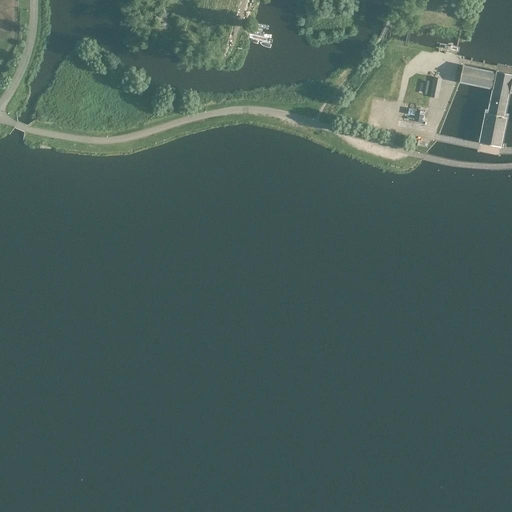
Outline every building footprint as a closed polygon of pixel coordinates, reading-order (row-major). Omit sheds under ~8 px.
[(217,0),(212,19),(233,25),(240,0),(217,0)] [(161,9),(162,4),(160,4),(159,5),(156,6),(155,7),(153,9),(152,11),(151,13),(150,15),(150,18),(151,20),(152,23),(154,25),(156,26),(158,27),(161,28),(163,28),(162,23),(160,23),(159,23),(158,23),(156,22),(155,21),(155,20),(154,18),(154,17),(154,16),(154,15),(154,14),(155,13),(156,12),(157,11),(157,10),(159,9),(160,9),(161,9)] [(167,14),(167,15),(168,15),(168,14),(167,13),(167,12),(166,10),(164,10),(163,9),(162,9),(163,4),(162,4),(161,9),(160,9),(159,9),(157,10),(157,11),(156,12),(155,13),(154,14),(154,15),(154,16),(154,17),(154,18),(155,20),(155,21),(156,22),(158,23),(159,23),(160,23),(162,23),(163,28),(163,29),(164,29),(163,23),(164,23),(165,22),(166,21),(167,20),(168,19),(168,17),(167,17),(166,18),(166,19),(165,20),(164,21),(163,21),(162,22),(161,22),(160,22),(159,21),(158,21),(157,20),(157,19),(156,18),(156,17),(156,16),(156,15),(156,13),(157,12),(158,11),(159,11),(160,11),(161,10),(162,10),(163,11),(164,11),(165,12),(166,13),(166,14),(167,14)] [(169,21),(170,20),(171,18),(171,16),(170,14),(170,13),(169,11),(168,9),(166,8),(165,7),(165,4),(163,4),(162,9),(163,9),(164,10),(166,10),(167,12),(167,13),(168,14),(168,15),(168,16),(168,17),(168,19),(167,20),(166,21),(165,22),(164,23),(163,23),(164,29),(166,28),(165,25),(167,23),(168,22),(169,21)] [(486,109),(479,142),(502,147),(508,114),(506,113),(510,93),(511,93),(511,74),(496,71),(496,72),(463,65),(459,82),(492,89),(488,110),(486,109)] [(438,98),(442,79),(434,77),(430,96),(438,98)]
